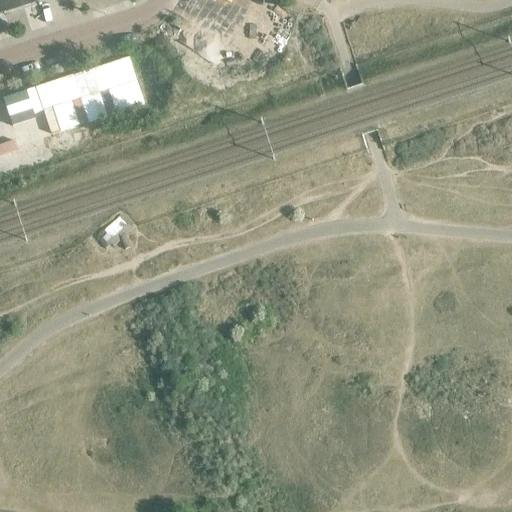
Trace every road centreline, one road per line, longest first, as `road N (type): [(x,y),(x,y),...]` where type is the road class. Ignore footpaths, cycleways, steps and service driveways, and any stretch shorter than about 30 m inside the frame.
road 1 (unknown): [(385,177),(228,235),(75,279),(0,317)]
road 2 (residential): [(0,60),(141,16),(162,0)]
road 3 (unknown): [(385,177),(454,157),(511,173)]
